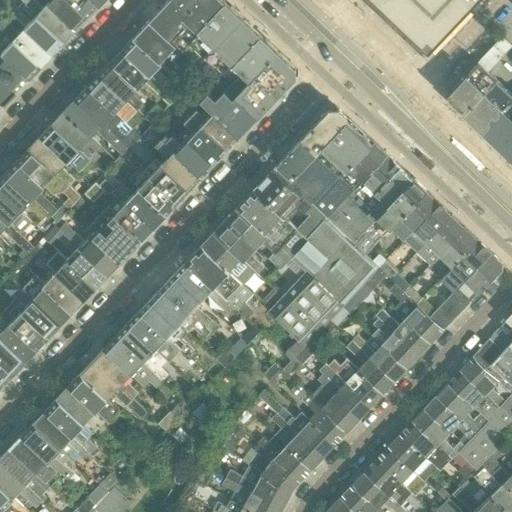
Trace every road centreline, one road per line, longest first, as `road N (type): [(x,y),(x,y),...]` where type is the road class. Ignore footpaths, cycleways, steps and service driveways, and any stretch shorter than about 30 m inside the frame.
road 1 (residential): [(346,57),(0,421)]
road 2 (residential): [(511,284),(327,476),(304,511)]
road 3 (residential): [(0,140),(133,0)]
road 4 (secondary): [(400,108),(511,215)]
road 5 (residential): [(400,108),(498,0)]
